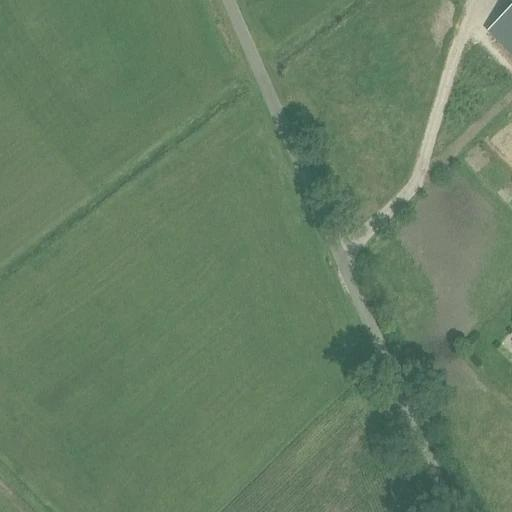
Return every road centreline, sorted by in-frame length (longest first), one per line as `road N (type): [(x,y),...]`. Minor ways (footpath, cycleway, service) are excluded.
road 1 (unclassified): [(334,258),(221,0)]
road 2 (unclassified): [(444,511),(334,258)]
road 3 (unclassified): [(334,258),(511,98)]
